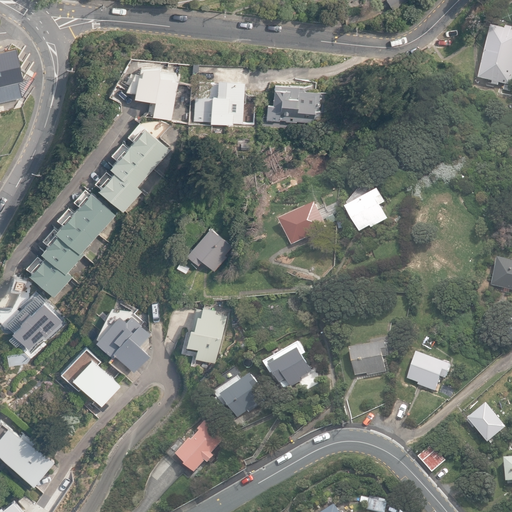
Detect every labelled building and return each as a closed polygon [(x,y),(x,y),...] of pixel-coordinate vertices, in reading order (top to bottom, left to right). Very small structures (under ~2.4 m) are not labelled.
[(386,0),(392,9),(409,0),(386,0)] [(492,83),(498,85),(499,82),(511,85),(511,80),(511,29),(511,30),(511,27),(511,26),(506,25),(506,28),(492,25),(480,78),(492,81),(492,83)] [(0,100),(23,96),(21,87),(25,90),(29,84),(23,80),(15,46),(0,49),(0,100)] [(148,115),(172,118),(178,71),(161,68),(161,65),(141,62),(140,73),(134,72),(127,89),(137,92),(136,97),(150,99),(148,115)] [(194,94),(194,120),(243,122),(245,80),(217,79),(217,93),(213,93),(213,95),(194,94)] [(295,119),(312,121),(312,117),(318,117),(319,109),(318,109),(319,90),(298,88),(298,84),(274,82),(272,103),(265,102),(264,110),(266,110),(265,117),(278,119),(278,117),(285,118),(285,119),(295,120),(295,119)] [(98,188),(124,211),(142,190),(137,185),(170,147),(145,125),(110,165),(115,169),(98,188)] [(346,204),(359,229),(370,223),(371,225),(387,216),(380,202),(385,200),(378,187),(346,204)] [(80,251),(115,214),(91,191),(56,228),(59,231),(42,249),(48,255),(31,272),(54,294),(71,276),(67,272),(84,254),(80,251)] [(280,218),(292,244),(328,227),(316,201),(280,218)] [(427,228),(462,246),(475,221),(440,203),(427,228)] [(326,218),(329,224),(333,223),(336,221),(333,215),(326,218)] [(201,259),(214,270),(226,256),(224,254),(232,245),(210,226),(186,253),(198,263),(201,259)] [(492,284),(511,289),(511,259),(498,256),(492,284)] [(190,267),(180,261),(177,268),(186,273),(190,267)] [(442,283),(446,275),(441,272),(436,280),(442,283)] [(37,292),(8,320),(30,344),(40,334),(42,336),(62,318),(37,292)] [(290,300),(291,307),(300,305),(300,306),(312,303),(310,295),(299,298),(299,297),(290,300)] [(194,355),(215,359),(225,312),(214,310),(215,306),(202,303),(200,313),(196,312),(193,326),(190,325),(186,343),(197,345),(194,355)] [(113,350),(134,371),(151,353),(140,342),(151,331),(141,322),(139,323),(131,315),(126,320),(121,315),(97,340),(110,353),(113,350)] [(351,347),(356,375),(368,372),(368,375),(386,371),(383,356),(389,355),(386,340),(351,347)] [(300,342),(267,361),(270,366),(272,365),(283,384),(290,380),(293,386),(304,380),(302,375),(312,370),(303,354),(306,352),(300,342)] [(105,400),(120,384),(98,363),(101,359),(86,345),(61,372),(79,389),(82,385),(95,397),(92,400),(103,410),(109,404),(105,400)] [(25,349),(6,353),(9,365),(27,361),(25,349)] [(453,363),(418,350),(408,378),(419,382),(419,384),(436,390),(442,376),(447,378),(453,363)] [(222,393),(239,416),(248,410),(250,411),(265,400),(256,388),(261,385),(252,372),(222,393)] [(470,416),(490,441),(508,426),(488,401),(470,416)] [(20,434),(0,419),(0,452),(18,469),(16,472),(29,484),(31,482),(34,484),(54,460),(39,448),(41,445),(23,431),(20,434)] [(169,452),(192,474),(207,460),(209,461),(216,454),(213,452),(226,439),(213,427),(215,425),(208,419),(201,427),(203,429),(194,438),(192,437),(187,443),(182,438),(169,452)] [(418,453),(432,470),(446,458),(432,441),(418,453)] [(367,508),(383,511),(386,511),(389,501),(370,497),(367,508)] [(0,511),(24,511),(13,498),(0,507),(0,511)] [(346,511),(346,510),(342,511),(336,501),(318,511),(346,511)]
